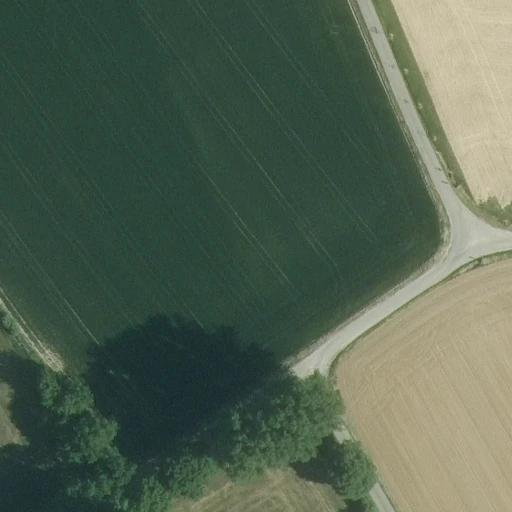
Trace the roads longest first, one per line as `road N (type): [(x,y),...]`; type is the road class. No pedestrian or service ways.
road 1 (unclassified): [(365,0),(429,161),(476,249)]
road 2 (unclassified): [(92,511),(306,369)]
road 3 (unclassified): [(476,249),(306,369)]
road 4 (unclassified): [(387,511),(306,369)]
